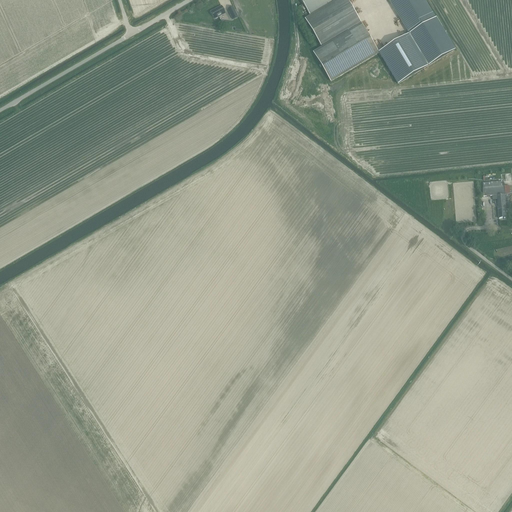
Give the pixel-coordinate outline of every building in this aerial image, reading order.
[(300,0),(309,16),(332,3),(333,4),(306,20),(321,46),(360,23),(346,0),(300,0)] [(423,0),(388,0),(405,27),(431,12),(423,0)] [(222,7),(221,7),(211,12),(215,19),(225,14),(222,7)] [(233,7),(228,10),(233,20),(238,17),(233,7)] [(431,12),(405,27),(409,35),(428,67),(456,50),(437,18),(435,19),(431,12)] [(361,24),(314,53),(332,83),(379,54),(361,24)] [(409,35),(379,53),(398,85),(428,67),(409,35)] [(504,195),(509,195),(508,186),(501,187),(500,182),(482,183),(483,188),(482,188),(483,197),(496,196),(499,219),(505,219),(504,210),(509,210),(508,202),(505,202),(504,195)]
